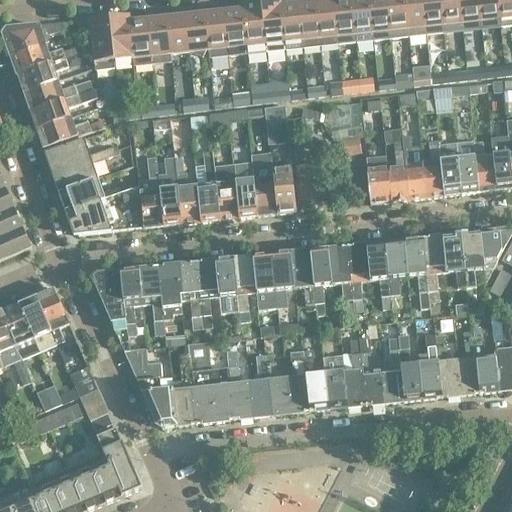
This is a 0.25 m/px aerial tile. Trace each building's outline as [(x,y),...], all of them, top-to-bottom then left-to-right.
[(333,0),(316,2),(321,48),(338,46),(333,0)] [(351,0),(337,0),(333,0),(338,46),(356,44),(351,0)] [(369,0),(351,0),(356,44),(374,42),(369,0)] [(387,0),(369,0),(374,42),(391,40),(387,0)] [(404,0),(387,0),(391,40),(409,38),(404,0)] [(422,0),(404,0),(409,38),(427,36),(422,0)] [(422,0),(427,36),(444,34),(439,0),(422,0)] [(439,0),(444,34),(463,32),(459,0),(439,0)] [(459,0),(463,32),(482,30),(481,22),(479,0),(459,0)] [(498,0),(479,0),(481,22),(500,20),(498,0)] [(511,0),(498,0),(500,20),(501,28),(511,27),(511,0)] [(261,3),(266,53),(268,65),(287,63),(285,51),(281,6),(280,1),(261,3)] [(316,2),(298,4),(303,49),(321,48),(316,2)] [(242,5),(242,10),(247,55),(266,53),(261,3),(242,5)] [(298,4),(281,6),(285,51),(303,49),(298,4)] [(242,10),(224,12),(229,57),(247,55),(242,10)] [(224,12),(205,14),(209,51),(210,59),(229,57),(224,12)] [(205,14),(186,16),(190,53),(209,51),(205,14)] [(186,16),(167,18),(171,56),(190,53),(186,16)] [(129,17),(110,19),(114,62),(133,60),(130,22),(129,17)] [(167,18),(148,20),(153,66),(172,63),(171,56),(167,18)] [(110,19),(90,21),(95,72),(115,70),(114,62),(110,19)] [(148,20),(130,22),(133,60),(134,68),(153,66),(148,20)] [(85,22),(75,23),(76,31),(85,31),(85,22)] [(2,37),(10,57),(46,46),(43,35),(65,32),(65,24),(39,26),(6,30),(2,37)] [(46,46),(10,57),(17,77),(65,60),(79,55),(77,49),(63,54),(62,51),(50,55),(46,46)] [(65,60),(17,77),(23,95),(59,82),(56,74),(68,70),(65,60)] [(499,69),(483,71),(484,80),(500,78),(499,69)] [(483,71),(466,72),(467,82),(484,80),(483,71)] [(461,73),(445,75),(446,84),(462,83),(461,73)] [(445,75),(428,77),(429,86),(446,84),(445,75)] [(404,76),(392,78),(393,90),(406,89),(404,76)] [(426,77),(410,79),(411,88),(428,87),(426,77)] [(369,80),(357,82),(358,94),(371,93),(369,80)] [(59,82),(23,95),(30,114),(95,91),(99,89),(97,81),(90,84),(90,82),(75,88),(62,92),(59,82)] [(289,102),(288,93),(286,81),(270,83),(271,85),(273,104),(289,102)] [(391,81),(375,83),(376,92),(392,91),(391,81)] [(273,104),(271,85),(251,87),(252,94),(253,106),(273,104)] [(352,85),(339,87),(340,96),(353,95),(352,85)] [(511,105),(511,85),(503,86),(505,106),(511,105)] [(339,87),(327,88),(328,98),(340,96),(339,87)] [(500,87),(485,89),(486,98),(501,97),(500,87)] [(321,89),(304,91),(305,100),(322,99),(321,89)] [(484,89),(468,90),(469,101),(485,99),(484,89)] [(467,90),(450,92),(451,102),(469,101),(467,90)] [(95,91),(30,114),(37,133),(72,120),(69,111),(81,106),(82,109),(99,103),(95,91)] [(304,91),(288,93),(289,102),(305,100),(304,91)] [(449,91),(432,93),(434,113),(451,111),(449,91)] [(431,93),(415,95),(417,105),(432,103),(431,93)] [(242,95),(229,96),(231,109),(243,107),(242,95)] [(411,97),(405,98),(398,99),(399,108),(406,107),(412,106),(411,97)] [(204,99),(192,101),(193,113),(205,112),(204,99)] [(227,100),(211,101),(212,111),(228,109),(227,100)] [(192,101),(179,102),(181,115),(193,113),(192,101)] [(380,103),(368,105),(369,116),(381,114),(380,103)] [(171,106),(154,108),(155,117),(172,116),(171,106)] [(135,107),(122,108),(124,121),(136,120),(135,107)] [(154,108),(138,110),(139,119),(155,117),(154,108)] [(284,108),(264,110),(268,146),(288,144),(284,108)] [(265,117),(264,110),(247,112),(248,119),(265,117)] [(248,119),(247,112),(227,115),(228,123),(248,120),(248,119)] [(109,115),(110,123),(111,127),(123,126),(122,113),(109,115)] [(224,115),(208,117),(210,134),(226,132),(224,115)] [(193,131),(205,130),(204,118),(192,119),(193,131)] [(72,120),(37,133),(43,151),(105,129),(102,121),(89,126),(88,124),(75,129),(72,120)] [(165,123),(155,124),(156,134),(167,133),(165,123)] [(371,207),(390,205),(386,168),(377,169),(373,131),(364,132),(371,207)] [(386,168),(390,205),(409,203),(402,139),(401,134),(383,136),(385,149),(394,148),(396,167),(386,168)] [(412,138),(402,139),(409,203),(426,202),(422,165),(414,166),(412,138)] [(491,141),(493,158),(497,194),(511,192),(511,171),(508,139),(491,141)] [(84,141),(45,155),(51,174),(91,160),(93,164),(105,160),(102,152),(90,156),(84,141)] [(316,150),(325,158),(333,150),(324,141),(316,150)] [(359,156),(356,141),(343,143),(345,159),(359,156)] [(474,144),(456,146),(462,198),(480,196),(474,145),(474,144)] [(482,144),(474,145),(480,196),(497,194),(493,158),(484,158),(482,144)] [(431,164),(422,165),(426,202),(445,200),(439,149),(435,149),(434,146),(429,146),(431,164)] [(456,146),(439,147),(439,149),(445,200),(462,198),(456,146)] [(114,148),(102,152),(105,160),(117,155),(114,148)] [(206,187),(197,188),(201,225),(220,223),(213,158),(212,154),(203,155),(206,187)] [(253,168),(258,219),(277,217),(272,173),(270,156),(252,158),(253,168)] [(222,157),(213,158),(220,223),(240,221),(235,184),(226,185),(222,157)] [(138,183),(139,189),(144,231),(163,229),(159,192),(157,159),(147,161),(149,182),(138,183)] [(91,160),(51,174),(58,194),(98,180),(93,164),(91,160)] [(183,161),(175,162),(182,227),(201,225),(197,188),(188,189),(186,175),(184,176),(183,161)] [(168,191),(159,192),(163,229),(182,227),(175,162),(166,163),(168,191)] [(322,200),(319,165),(294,167),(297,202),(322,200)] [(244,183),(235,184),(240,221),(258,219),(253,168),(243,169),(244,183)] [(291,171),(272,173),(277,217),(296,215),(291,171)] [(98,180),(58,194),(65,214),(121,195),(119,190),(104,195),(98,180)] [(121,195),(65,214),(72,234),(79,238),(144,231),(139,189),(121,195)] [(6,192),(0,194),(0,219),(15,213),(6,192)] [(15,213),(0,219),(0,240),(23,230),(15,213)] [(23,230),(0,240),(0,263),(31,251),(23,230)] [(511,234),(511,232),(480,235),(483,265),(497,264),(511,234)] [(480,235),(461,237),(465,274),(467,290),(476,289),(474,273),(484,271),(483,265),(480,235)] [(461,237),(441,240),(445,276),(455,275),(457,291),(467,290),(465,274),(461,237)] [(441,240),(423,242),(428,294),(430,306),(439,305),(438,293),(437,277),(445,276),(441,240)] [(423,242),(404,244),(408,280),(418,279),(421,311),(430,310),(428,294),(423,242)] [(404,244),(385,246),(391,298),(392,311),(401,310),(398,281),(408,280),(404,244)] [(385,246),(366,248),(370,284),(372,284),(373,286),(380,285),(383,312),(392,311),(391,298),(385,246)] [(366,248),(347,250),(353,302),(354,316),(363,315),(361,285),(370,284),(366,248)] [(347,250),(328,252),(332,288),(342,287),(343,303),(344,303),(345,317),(354,316),(353,302),(347,250)] [(328,252),(309,254),(315,306),(316,318),(325,317),(325,305),(323,289),(332,288),(328,252)] [(511,254),(508,252),(503,263),(511,267),(511,254)] [(309,254),(290,256),(295,292),(304,291),(307,319),(316,318),(315,306),(309,254)] [(290,256),(272,258),(278,310),(287,309),(285,293),(295,292),(290,256)] [(272,258),(253,260),(257,296),(260,312),(278,310),(272,258)] [(253,260),(234,262),(240,314),(241,325),(249,323),(248,313),(249,313),(247,297),(257,296),(253,260)] [(234,262),(215,264),(219,300),(228,299),(230,315),(231,326),(241,325),(240,314),(234,262)] [(215,264),(196,266),(201,318),(202,331),(212,330),(211,317),(210,301),(219,300),(215,264)] [(196,266),(178,268),(181,304),(190,303),(192,319),(193,332),(202,331),(201,318),(196,266)] [(178,268),(158,270),(164,332),(174,331),(172,305),(181,304),(178,268)] [(158,270),(139,272),(143,308),(153,307),(154,323),(155,333),(164,332),(158,270)] [(139,272),(121,274),(126,322),(128,338),(136,337),(135,326),(134,309),(143,308),(139,272)] [(498,273),(493,283),(502,289),(508,278),(498,273)] [(96,276),(92,280),(93,281),(125,354),(130,353),(128,338),(126,322),(121,274),(97,276),(96,276)] [(493,283),(487,294),(497,299),(502,289),(493,283)] [(35,299),(57,347),(65,365),(71,362),(63,344),(65,343),(59,331),(65,329),(64,327),(68,325),(53,291),(35,299)] [(35,299),(18,306),(39,354),(40,354),(57,347),(35,299)] [(479,308),(469,309),(469,315),(484,314),(486,303),(479,304),(479,308)] [(18,306),(1,313),(22,361),(39,354),(18,306)] [(456,318),(466,317),(465,308),(455,309),(456,318)] [(1,313),(0,313),(0,357),(5,369),(13,365),(23,388),(31,384),(22,361),(1,313)] [(508,348),(493,350),(494,354),(494,358),(499,394),(511,392),(511,322),(510,322),(505,331),(507,345),(508,348)] [(317,323),(308,324),(309,332),(318,331),(317,323)] [(296,324),(280,326),(281,335),(298,334),(296,324)] [(267,328),(260,329),(261,337),(269,336),(267,328)] [(473,332),(473,333),(476,360),(480,396),(499,394),(494,358),(494,354),(485,355),(482,330),(473,332)] [(466,361),(457,362),(461,398),(480,396),(476,360),(473,333),(463,334),(466,361)] [(428,366),(420,366),(423,402),(442,400),(438,364),(435,337),(435,335),(425,336),(428,366)] [(435,337),(438,364),(442,400),(461,398),(457,362),(448,363),(445,336),(435,337)] [(397,340),(400,368),(404,404),(423,402),(420,366),(410,367),(408,338),(398,338),(399,340),(397,340)] [(182,340),(165,341),(165,349),(183,348),(182,340)] [(390,370),(382,370),(385,406),(404,404),(400,368),(397,340),(388,342),(390,370)] [(359,342),(366,408),(385,406),(382,370),(372,371),(369,341),(359,342)] [(342,357),(344,374),(347,410),(366,408),(359,342),(350,343),(351,357),(342,357)] [(228,370),(220,370),(210,371),(207,345),(188,347),(193,391),(197,426),(234,422),(230,387),(228,370)] [(334,375),(325,376),(329,412),(347,410),(344,374),(342,357),(341,346),(331,347),(332,358),(334,375)] [(125,354),(143,395),(157,426),(156,427),(162,430),(162,429),(178,428),(174,393),(174,392),(162,393),(160,381),(164,381),(162,365),(146,367),(144,352),(130,353),(125,354)] [(228,353),(230,387),(234,422),(253,420),(249,384),(240,386),(237,352),(228,353)] [(286,380),(291,416),(310,414),(306,378),(303,356),(303,353),(290,355),(293,380),(286,380)] [(303,356),(306,378),(310,414),(329,412),(325,376),(315,377),(313,355),(303,356)] [(183,392),(174,393),(178,428),(197,426),(193,391),(189,356),(179,356),(183,392)] [(268,382),(272,418),(291,416),(286,380),(285,369),(277,370),(276,365),(274,365),(273,357),(265,358),(268,382)] [(258,383),(249,384),(253,420),(272,418),(268,382),(265,358),(256,359),(258,383)] [(79,398),(96,391),(92,381),(81,385),(78,377),(71,380),(79,398)] [(61,406),(54,389),(38,395),(45,413),(61,406)] [(75,391),(59,398),(62,405),(78,398),(75,391)] [(80,400),(85,411),(102,403),(96,392),(92,393),(93,394),(80,400)] [(102,403),(85,411),(90,423),(107,415),(102,403)] [(77,406),(68,409),(74,422),(82,419),(77,406)] [(68,409),(61,413),(66,426),(74,422),(68,409)] [(53,416),(59,429),(66,426),(61,413),(53,416)] [(107,415),(90,423),(95,434),(109,428),(108,427),(112,426),(107,415)] [(53,416),(46,419),(51,432),(59,429),(53,416)] [(46,419),(38,422),(43,435),(51,432),(46,419)] [(38,422),(30,426),(36,439),(43,435),(38,422)] [(30,426),(23,429),(28,442),(36,439),(30,426)] [(23,429),(15,432),(21,445),(28,442),(23,429)] [(103,456),(28,487),(38,511),(93,511),(141,491),(116,432),(96,440),(103,456)] [(38,511),(28,487),(9,496),(15,511),(38,511)] [(15,511),(9,496),(0,499),(0,511),(15,511)]
